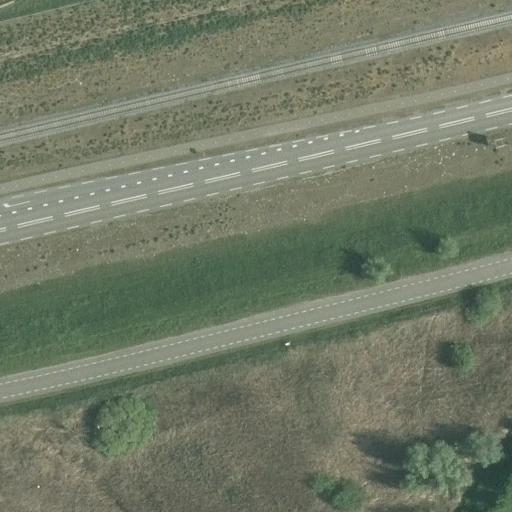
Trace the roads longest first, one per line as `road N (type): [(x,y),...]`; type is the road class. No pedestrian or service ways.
road 1 (unclassified): [(0,395),(511,272)]
road 2 (unclassified): [(0,229),(511,108)]
